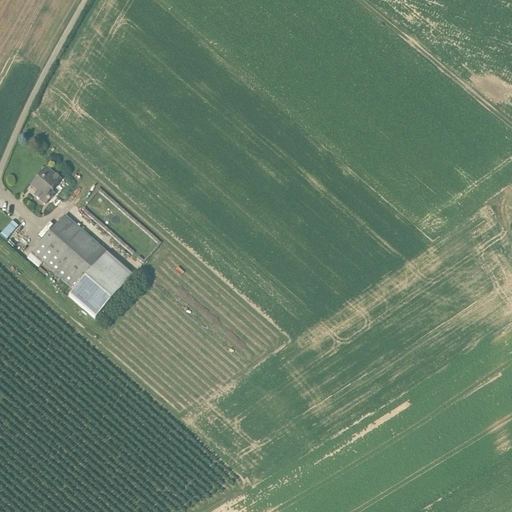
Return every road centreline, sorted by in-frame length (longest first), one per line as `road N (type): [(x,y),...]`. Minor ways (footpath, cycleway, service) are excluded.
road 1 (track): [(358,0),(511,128)]
road 2 (unclassified): [(85,0),(0,170)]
